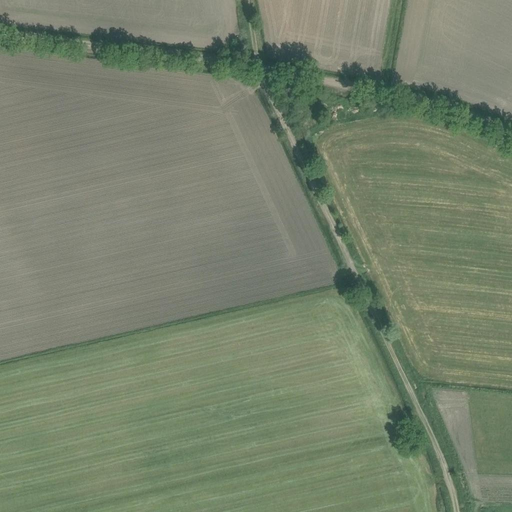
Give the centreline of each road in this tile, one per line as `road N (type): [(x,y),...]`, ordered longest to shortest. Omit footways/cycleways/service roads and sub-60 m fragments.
road 1 (track): [(249,0),(262,68),(463,511)]
road 2 (track): [(511,135),(455,107),(262,68),(0,35)]
